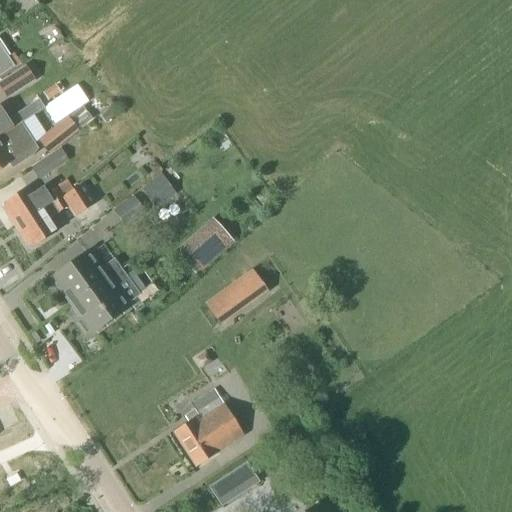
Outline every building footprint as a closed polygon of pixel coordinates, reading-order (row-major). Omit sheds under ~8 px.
[(0,76),(19,64),(13,54),(6,58),(0,48),(0,76)] [(80,99),(98,89),(85,63),(67,73),(80,99)] [(25,66),(0,82),(0,92),(5,100),(34,81),(25,66)] [(54,86),(42,94),(49,105),(61,96),(54,86)] [(0,107),(0,137),(15,128),(16,127),(44,109),(38,101),(8,120),(0,107)] [(16,127),(0,137),(0,167),(10,161),(3,150),(13,144),(12,143),(22,137),(28,147),(36,141),(48,132),(37,114),(16,127)] [(48,132),(36,141),(47,156),(77,131),(66,118),(48,132)] [(37,181),(67,162),(59,149),(29,168),(37,181)] [(154,210),(175,195),(159,174),(138,189),(154,210)] [(18,227),(72,191),(64,180),(45,193),(41,187),(31,194),(28,189),(3,205),(18,227)] [(72,191),(18,227),(31,248),(56,232),(49,221),(58,214),(58,213),(66,207),(73,219),(95,204),(82,184),(72,191)] [(125,229),(145,214),(132,196),(112,211),(125,229)] [(211,219),(174,252),(196,277),(233,244),(211,219)] [(70,304),(120,268),(113,259),(99,269),(87,252),(51,278),(53,281),(49,284),(57,295),(61,292),(70,304)] [(120,268),(70,304),(81,320),(77,322),(86,334),(89,331),(91,333),(127,307),(125,306),(140,295),(120,268)] [(228,289),(205,306),(218,324),(240,307),(241,307),(228,289)] [(242,437),(222,405),(200,418),(198,415),(172,433),(196,468),(222,451),(221,450),(242,437)] [(251,493),(256,502),(271,492),(254,466),(231,480),(243,499),(251,493)]
